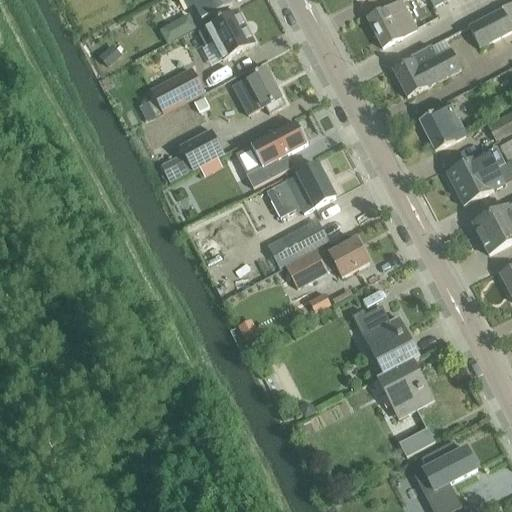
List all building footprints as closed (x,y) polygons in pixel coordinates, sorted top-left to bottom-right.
[(191,0),(202,22),(233,7),(229,0),(191,0)] [(446,4),(443,0),(428,0),(434,11),(446,4)] [(369,22),(384,50),(417,32),(402,4),(369,22)] [(470,31),(480,53),(511,36),(511,30),(504,14),(470,31)] [(200,36),(206,50),(215,46),(224,62),(253,47),(238,17),(208,32),(200,36)] [(174,26),(181,39),(196,31),(189,18),(174,26)] [(263,41),(268,52),(289,44),(284,33),(263,41)] [(113,49),(100,61),(109,71),(122,59),(113,49)] [(393,73),(408,101),(461,74),(451,55),(438,61),(432,50),(411,61),(412,63),(393,73)] [(192,71),(151,93),(165,119),(206,96),(192,71)] [(246,82),(231,90),(247,120),(253,117),(266,110),(270,118),(286,110),(281,101),(282,100),(267,71),(246,82)] [(194,107),(199,116),(210,110),(205,101),(194,107)] [(422,123),(437,153),(456,144),(455,143),(464,138),(450,109),(422,123)] [(511,114),(486,130),(495,147),(511,137),(511,114)] [(262,171),(247,179),(254,191),(294,171),(287,158),(307,148),(296,127),(263,144),(252,149),(262,171)] [(183,157),(161,169),(168,181),(170,185),(224,157),(222,153),(212,134),(180,151),(183,157)] [(511,143),(500,150),(511,172),(511,143)] [(497,152),(449,176),(466,210),(508,189),(499,171),(505,168),(497,152)] [(318,170),(268,197),(280,222),(296,213),(298,215),(302,213),(304,217),(316,210),(335,200),(318,170)] [(475,227),(491,258),(511,247),(511,208),(510,209),(475,227)] [(281,242),(293,265),(329,245),(317,223),(281,242)] [(286,271),(298,293),(338,272),(343,281),(370,267),(358,243),(328,259),(324,251),(286,271)] [(239,266),(225,273),(231,285),(245,279),(239,266)] [(224,272),(214,277),(219,287),(229,281),(224,272)] [(511,272),(502,277),(511,297),(511,272)] [(374,300),(390,293),(386,284),(370,290),(374,300)] [(324,298),(309,306),(316,318),(330,309),(324,298)] [(371,353),(384,379),(385,380),(414,365),(414,366),(420,363),(398,321),(390,325),(382,309),(366,318),(363,313),(352,319),(371,353)] [(385,380),(384,379),(378,382),(392,409),(400,423),(409,419),(434,405),(414,366),(414,365),(385,380)] [(306,406),(298,410),(304,421),(315,415),(312,409),(306,406)] [(400,447),(408,461),(436,446),(428,432),(400,447)] [(421,476),(414,480),(425,500),(440,493),(449,511),(458,511),(461,511),(449,488),(478,473),(477,471),(478,466),(475,460),(471,458),(467,452),(459,456),(458,457),(452,446),(421,462),(427,473),(421,476)]
